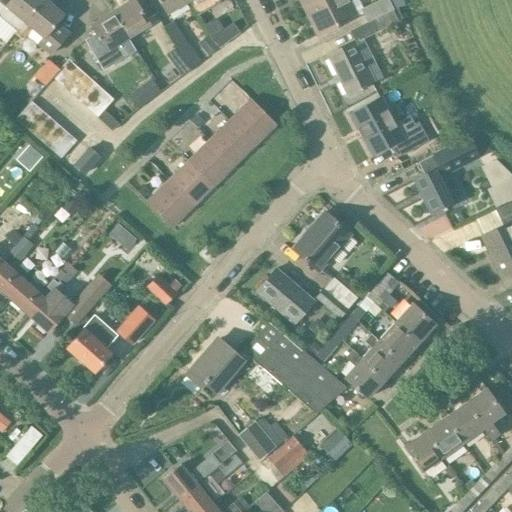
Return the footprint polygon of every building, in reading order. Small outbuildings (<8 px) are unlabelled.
[(10,0),(0,12),(0,17),(16,30),(23,21),(24,21),(41,0),(10,0)] [(0,0),(0,12),(10,0),(0,0)] [(22,40),(32,28),(42,37),(36,43),(50,55),(69,33),(57,23),(64,14),(47,0),(41,0),(24,21),(23,21),(16,30),(13,33),(22,40)] [(130,0),(113,11),(116,17),(129,37),(150,24),(135,0),(130,0)] [(189,1),(188,0),(159,0),(168,14),(189,1)] [(188,0),(189,1),(197,14),(219,0),(218,0),(188,0)] [(357,16),(348,0),(321,0),(306,8),(319,35),(357,16)] [(387,0),(382,0),(361,10),(366,22),(367,23),(392,10),(387,0)] [(404,4),(402,0),(387,0),(392,10),(404,4)] [(398,22),(392,10),(367,23),(366,22),(349,31),(354,42),(355,41),(356,43),(363,39),(398,22)] [(116,17),(113,11),(91,24),(96,33),(86,40),(104,69),(124,57),(116,45),(129,37),(116,17)] [(201,61),(174,21),(163,28),(176,48),(192,68),(201,61)] [(219,48),(240,32),(233,23),(212,38),(219,48)] [(375,81),(356,43),(355,41),(354,42),(328,54),(348,95),(375,81)] [(167,55),(181,76),(192,68),(176,48),(167,55)] [(59,69),(52,77),(61,85),(77,67),(68,59),(59,69)] [(48,60),(34,77),(45,86),(52,77),(59,69),(48,60)] [(86,75),(77,67),(61,85),(70,93),(86,75)] [(86,75),(70,93),(79,101),(95,83),(86,75)] [(161,91),(153,82),(144,89),(151,99),(161,91)] [(104,91),(95,83),(79,101),(88,109),(104,91)] [(102,111),(113,99),(104,91),(88,109),(97,117),(102,111)] [(404,122),(396,126),(381,98),(352,114),(373,153),(390,144),(397,158),(428,141),(423,132),(412,137),(404,122)] [(229,120),(255,147),(277,126),(251,99),(229,120)] [(24,127),(40,109),(31,101),(15,119),(24,127)] [(40,109),(24,127),(33,135),(49,117),(40,109)] [(49,117),(33,135),(42,143),(58,124),(49,117)] [(255,147),(229,120),(209,140),(235,167),(255,147)] [(58,124),(42,143),(51,150),(67,132),(58,124)] [(61,159),(76,140),(67,132),(51,150),(61,159)] [(426,174),(414,180),(431,216),(457,203),(443,176),(479,158),(469,137),(458,142),(420,161),(426,174)] [(235,167),(209,140),(188,160),(214,187),(235,167)] [(41,156),(29,146),(17,159),(29,170),(41,156)] [(84,174),(99,157),(90,149),(75,165),(84,174)] [(214,187),(188,160),(168,180),(194,207),(214,187)] [(511,198),(511,178),(488,190),(496,206),(511,198)] [(194,207),(168,180),(147,201),(173,227),(194,207)] [(511,200),(495,209),(503,226),(482,236),(503,280),(511,276),(511,200)] [(319,270),(350,234),(325,213),(294,249),(319,270)] [(131,252),(141,240),(118,221),(108,232),(131,252)] [(22,235),(14,244),(15,245),(19,248),(25,253),(32,245),(27,240),(22,235)] [(14,244),(7,253),(12,257),(17,262),(25,253),(19,248),(15,245),(14,244)] [(7,265),(0,273),(0,290),(10,299),(26,282),(7,265)] [(59,282),(64,286),(70,278),(61,269),(53,279),(57,284),(59,282)] [(295,324),(314,301),(276,269),(257,292),(295,324)] [(387,273),(366,296),(374,303),(375,301),(379,305),(398,283),(387,273)] [(146,287),(165,305),(177,293),(158,275),(146,287)] [(325,288),(324,287),(324,288),(348,308),(357,297),(333,278),(325,288)] [(53,279),(46,287),(47,287),(50,290),(55,295),(59,291),(64,286),(59,282),(57,284),(53,279)] [(26,282),(10,299),(29,316),(45,298),(43,297),(26,282)] [(74,304),(64,316),(75,325),(96,301),(102,294),(90,284),(84,291),(73,304),(74,304)] [(315,298),(339,318),(348,308),(324,288),(315,298)] [(45,298),(29,316),(48,333),(64,316),(74,304),(73,304),(59,291),(55,295),(50,290),(43,297),(45,298)] [(396,322),(419,343),(436,324),(413,303),(396,322)] [(132,346),(155,320),(139,305),(116,331),(132,346)] [(358,306),(350,315),(357,322),(365,312),(358,306)] [(93,372),(111,352),(105,348),(117,335),(94,315),(83,328),(85,329),(67,349),(93,372)] [(341,340),(357,322),(350,315),(334,333),(341,340)] [(244,352),(316,413),(346,387),(320,365),(320,364),(313,358),(313,359),(269,321),(244,352)] [(379,340),(402,361),(419,343),(396,322),(379,340)] [(313,358),(320,364),(341,340),(334,333),(313,358)] [(364,342),(371,348),(362,359),(385,380),(402,361),(379,340),(378,341),(371,334),(364,342)] [(215,393),(244,360),(227,346),(223,350),(213,342),(185,374),(201,388),(205,384),(215,393)] [(346,358),(355,366),(345,378),(368,399),(385,380),(362,359),(352,351),(346,358)] [(486,388),(465,403),(483,428),(491,439),(499,433),(491,422),(504,413),(486,388)] [(445,418),(462,443),(482,428),(483,428),(465,403),(445,418)] [(259,460),(286,437),(274,422),(268,427),(261,418),(255,423),(254,421),(237,435),(259,460)] [(425,432),(442,457),(462,443),(445,418),(425,432)] [(14,470),(42,433),(27,421),(13,440),(16,443),(2,461),(14,470)] [(351,444),(338,431),(325,443),(338,457),(351,444)] [(442,457),(425,432),(404,447),(422,471),(442,457)] [(292,436),(267,457),(277,468),(302,447),(292,436)] [(225,477),(242,463),(235,454),(219,467),(217,468),(218,469),(225,477)] [(218,469),(217,468),(219,467),(211,457),(209,458),(202,464),(189,474),(181,464),(163,478),(179,498),(197,484),(209,474),(208,473),(212,470),(214,472),(218,469)] [(490,469),(497,475),(508,463),(502,457),(490,469)] [(208,473),(209,474),(217,483),(225,477),(218,469),(214,472),(212,470),(208,473)] [(511,469),(500,482),(506,489),(511,482),(511,469)] [(467,493),(468,494),(474,499),(491,482),(484,475),(467,493)] [(482,501),(489,507),(506,489),(500,482),(482,501)] [(197,484),(179,498),(189,511),(201,511),(212,503),(197,484)] [(291,504),(298,511),(314,511),(319,507),(304,491),(291,504)] [(467,493),(448,511),(462,511),(474,499),(468,494),(467,493)] [(233,503),(241,511),(245,509),(246,511),(250,508),(241,497),(233,503)] [(484,511),(489,507),(482,501),(472,511),(484,511)] [(233,503),(233,502),(221,511),(219,511),(212,503),(201,511),(240,511),(241,511),(233,503)]
